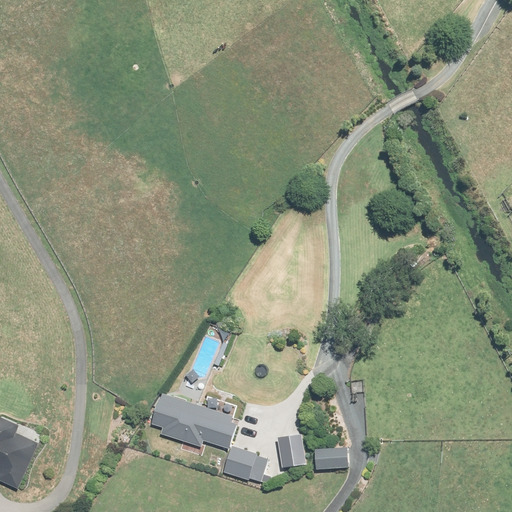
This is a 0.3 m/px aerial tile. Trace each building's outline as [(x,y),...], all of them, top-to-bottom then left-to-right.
[(220,355),(218,362),(224,365),(227,357),(220,355)] [(195,402),(177,397),(164,393),(154,424),(234,449),(241,424),(235,422),(236,418),(237,415),(235,415),(208,406),(195,402)] [(0,482),(20,492),(42,446),(18,435),(22,426),(0,416),(0,482)] [(234,449),(227,472),(253,480),(261,454),(235,446),(234,449)] [(317,469),(353,466),(352,448),(316,451),(317,469)]
